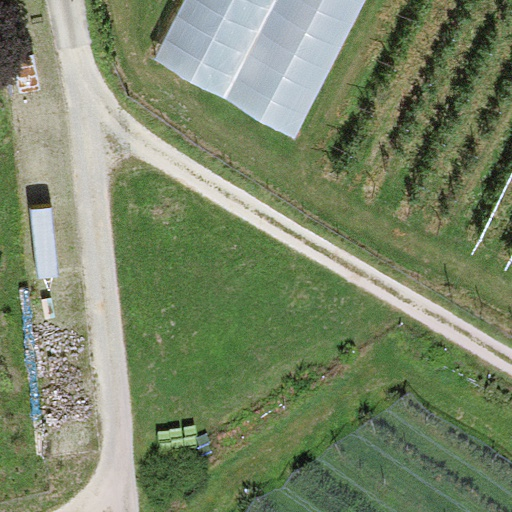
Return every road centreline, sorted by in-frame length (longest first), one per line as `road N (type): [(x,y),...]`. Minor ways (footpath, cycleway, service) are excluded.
road 1 (track): [(112,511),(84,126),(57,0)]
road 2 (track): [(84,126),(121,130),(511,361)]
